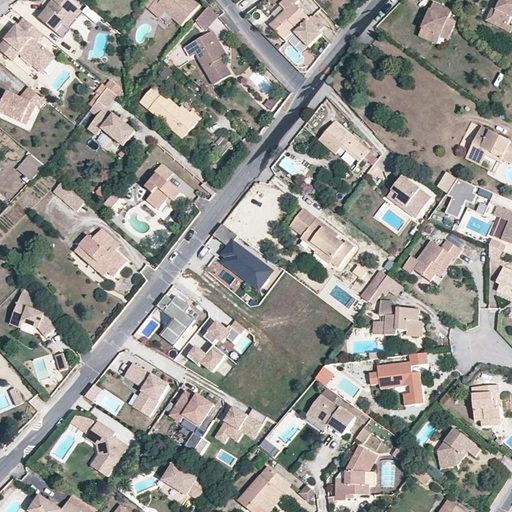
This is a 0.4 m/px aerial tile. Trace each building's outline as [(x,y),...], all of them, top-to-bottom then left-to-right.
[(73,31),(70,29),(64,24),(77,8),(67,0),(53,0),(54,1),(48,7),(51,9),(48,12),(42,20),(65,40),(73,31)] [(160,0),(151,0),(147,5),(152,9),(160,0)] [(163,1),(161,0),(160,0),(152,9),(163,18),(168,12),(160,5),(163,1)] [(183,25),(203,4),(198,0),(164,0),(163,1),(160,5),(183,25)] [(300,0),(287,0),(281,6),(287,11),(269,28),(283,42),(295,31),(298,34),(297,35),(309,48),(322,36),(321,35),(326,29),(316,18),(312,21),(297,5),(301,1),(300,0)] [(511,0),(495,0),(498,1),(502,3),(500,10),(495,8),(491,19),(510,28),(511,22),(511,0)] [(210,6),(196,22),(206,31),(220,16),(210,6)] [(459,12),(439,6),(439,8),(457,17),(459,12)] [(64,24),(70,29),(83,14),(77,8),(64,24)] [(456,19),(457,17),(439,8),(435,21),(438,21),(436,27),(433,26),(429,41),(441,44),(443,37),(451,39),(453,31),(460,33),(464,22),(456,19)] [(511,33),(511,28),(510,28),(491,19),(488,24),(511,34),(511,33)] [(44,37),(25,20),(18,28),(22,32),(18,36),(14,33),(0,50),(0,51),(14,63),(20,56),(23,53),(39,67),(50,55),(38,44),(44,37)] [(458,41),(460,33),(453,31),(451,39),(458,41)] [(213,44),(219,41),(214,32),(205,37),(190,46),(212,86),(230,76),(222,59),(213,44)] [(448,46),(451,39),(443,37),(441,44),(448,46)] [(227,56),(219,41),(213,44),(222,59),(227,56)] [(50,55),(39,67),(23,53),(20,56),(43,75),(56,59),(50,55)] [(165,66),(159,75),(166,80),(172,72),(165,66)] [(113,82),(107,88),(110,90),(119,97),(121,95),(124,91),(113,82)] [(107,88),(105,86),(98,94),(100,96),(103,98),(110,90),(107,88)] [(202,125),(166,95),(155,86),(141,102),(187,142),(202,125)] [(17,102),(4,96),(0,107),(0,115),(19,124),(23,115),(28,116),(33,108),(39,112),(44,103),(27,90),(17,102)] [(103,129),(122,146),(134,132),(118,118),(113,114),(108,110),(119,97),(110,90),(103,98),(94,108),(94,109),(100,114),(101,115),(95,123),(103,129)] [(169,93),(166,95),(202,125),(207,120),(197,112),(194,115),(169,93)] [(270,98),(265,104),(273,111),(284,97),(280,94),(274,101),(270,98)] [(103,98),(100,96),(91,105),(94,108),(103,98)] [(91,112),(97,117),(100,114),(94,109),(91,112)] [(359,162),(370,150),(336,121),(320,140),(337,155),(343,148),(359,162)] [(103,129),(95,123),(90,128),(98,135),(103,129)] [(469,154),(485,161),(489,153),(503,160),(504,158),(511,161),(511,140),(483,126),(469,154)] [(483,166),(485,161),(469,154),(467,158),(483,166)] [(29,183),(43,167),(29,156),(16,171),(29,183)] [(158,176),(146,190),(153,196),(149,201),(159,210),(169,199),(174,203),(181,194),(168,182),(174,176),(162,165),(155,173),(158,176)] [(439,186),(447,193),(448,192),(457,179),(448,173),(439,186)] [(408,206),(406,209),(417,217),(433,197),(404,175),(394,189),(401,194),(398,198),(408,206)] [(474,191),(478,184),(459,176),(457,179),(448,192),(454,196),(447,211),(460,217),(468,200),(473,202),(478,193),(474,191)] [(76,210),(84,202),(61,182),(53,191),(76,210)] [(389,195),(406,209),(408,206),(398,198),(401,194),(394,189),(389,195)] [(121,196),(115,191),(109,199),(115,204),(121,196)] [(109,199),(105,204),(110,209),(115,204),(109,199)] [(484,215),(488,207),(482,204),(478,212),(484,215)] [(501,241),(511,246),(511,212),(497,206),(493,215),(501,218),(509,222),(501,241)] [(336,256),(345,263),(357,246),(350,241),(346,245),(339,240),(326,230),(329,226),(303,207),(291,223),(303,231),(305,228),(313,232),(310,236),(317,241),(314,245),(311,248),(331,262),(333,260),(336,256)] [(509,222),(501,218),(492,238),(501,241),(509,222)] [(224,224),(215,236),(230,248),(228,251),(231,254),(230,256),(228,258),(248,273),(244,278),(260,290),(275,271),(236,241),(239,236),(224,224)] [(326,230),(339,240),(342,235),(329,226),(326,230)] [(300,235),(314,245),(317,241),(310,236),(313,232),(305,228),(303,231),(300,235)] [(88,234),(79,244),(110,270),(119,278),(131,265),(115,251),(120,245),(102,230),(94,239),(88,234)] [(451,253),(457,258),(458,258),(464,250),(449,240),(443,248),(433,241),(418,260),(421,262),(417,269),(432,280),(436,274),(451,253)] [(110,270),(79,244),(75,249),(105,275),(110,270)] [(501,262),(505,253),(492,248),(492,258),(501,262)] [(442,277),(457,258),(451,253),(436,274),(442,277)] [(342,266),(345,263),(336,256),(333,260),(342,266)] [(248,273),(228,258),(225,263),(244,278),(248,273)] [(511,270),(508,269),(500,283),(505,286),(502,293),(511,298),(511,270)] [(397,279),(391,274),(380,288),(384,291),(387,293),(390,288),(397,279)] [(404,284),(397,279),(390,288),(398,293),(404,284)] [(365,296),(372,301),(373,299),(380,288),(374,284),(365,296)] [(384,291),(380,288),(373,299),(377,302),(384,291)] [(22,292),(12,321),(23,325),(26,321),(40,326),(47,335),(57,326),(46,313),(33,309),(35,306),(38,297),(22,292)] [(168,293),(159,305),(166,310),(167,310),(177,317),(163,334),(177,345),(198,318),(188,311),(192,305),(179,294),(176,298),(168,293)] [(392,301),(382,300),(381,316),(388,316),(388,322),(387,335),(399,335),(399,331),(408,332),(408,329),(420,329),(421,320),(421,308),(406,308),(406,312),(400,312),(400,307),(392,301)] [(237,342),(248,328),(237,319),(230,329),(222,323),(218,327),(216,325),(207,336),(216,344),(221,337),(225,341),(229,336),(237,342)] [(420,329),(408,329),(408,332),(408,334),(425,334),(426,320),(421,320),(420,329)] [(375,335),(387,335),(388,322),(375,322),(375,335)] [(216,370),(229,353),(217,344),(210,354),(200,346),(192,357),(202,364),(205,361),(216,370)] [(56,356),(61,371),(69,369),(64,353),(56,356)] [(429,364),(427,353),(410,354),(411,361),(378,365),(378,371),(370,372),(371,384),(380,383),(380,388),(393,387),(392,377),(401,376),(402,386),(410,385),(411,393),(403,394),(404,405),(423,403),(420,372),(413,373),(412,365),(429,364)] [(155,409),(171,384),(136,362),(128,374),(147,387),(144,390),(150,394),(144,403),(155,409)] [(334,375),(324,368),(316,379),(327,386),(334,375)] [(393,387),(402,386),(401,376),(392,377),(393,387)] [(96,383),(86,395),(94,400),(103,389),(96,383)] [(493,394),(497,394),(501,394),(500,385),(477,386),(478,395),(472,396),(474,421),(482,421),(504,419),(502,408),(498,409),(493,408),(493,394)] [(16,391),(20,399),(26,396),(22,387),(16,391)] [(151,415),(155,409),(144,403),(150,394),(144,390),(135,405),(151,415)] [(218,403),(204,395),(202,398),(199,396),(189,390),(174,414),(184,420),(188,414),(204,424),(211,414),(218,403)] [(314,406),(333,421),(346,432),(359,415),(344,404),(343,406),(325,392),(314,406)] [(37,395),(30,401),(37,411),(44,405),(37,395)] [(329,426),(333,421),(314,406),(310,410),(329,426)] [(261,431),(270,416),(256,408),(251,415),(240,408),(237,414),(234,412),(219,436),(227,441),(232,434),(241,440),(246,431),(250,425),(261,431)] [(211,414),(204,424),(211,429),(218,418),(211,414)] [(86,432),(93,422),(82,415),(79,415),(73,423),(86,432)] [(127,444),(119,437),(116,442),(112,439),(115,435),(114,434),(115,431),(98,419),(87,435),(96,442),(99,452),(95,458),(103,463),(99,468),(107,473),(127,444)] [(504,419),(482,421),(483,429),(505,428),(504,419)] [(257,438),(261,431),(250,425),(246,431),(257,438)] [(365,426),(358,436),(364,441),(372,431),(365,426)] [(466,449),(470,452),(474,454),(479,448),(454,428),(440,448),(443,464),(457,462),(460,466),(465,458),(462,454),(466,449)] [(198,430),(194,436),(203,441),(207,436),(198,430)] [(189,444),(204,454),(213,440),(207,436),(203,441),(194,436),(189,444)] [(266,440),(261,446),(275,456),(280,451),(266,440)] [(402,443),(397,448),(403,452),(407,447),(402,443)] [(365,469),(376,453),(366,446),(350,468),(349,476),(341,476),(340,496),(340,497),(348,498),(348,491),(363,493),(365,469)] [(403,452),(412,460),(417,454),(407,447),(403,452)] [(408,465),(412,460),(403,452),(397,448),(393,454),(408,465)] [(443,464),(440,448),(436,452),(439,469),(454,467),(457,462),(443,464)] [(380,456),(376,453),(365,469),(363,493),(369,493),(370,483),(374,484),(378,481),(378,473),(375,469),(369,470),(380,456)] [(92,462),(99,468),(103,463),(95,458),(92,462)] [(201,498),(210,483),(175,462),(165,478),(190,493),(191,492),(193,488),(196,490),(194,493),(201,498)] [(261,511),(281,487),(286,490),(292,482),(269,464),(241,499),(257,511),(261,511)] [(430,480),(415,469),(411,475),(426,485),(430,480)] [(312,501),(319,492),(310,485),(303,493),(312,501)] [(270,511),(286,491),(286,490),(281,487),(261,511),(270,511)] [(31,510),(33,511),(80,511),(83,509),(70,500),(64,508),(43,493),(31,510)] [(463,511),(447,501),(440,511),(463,511)] [(133,511),(122,503),(115,511),(133,511)]
